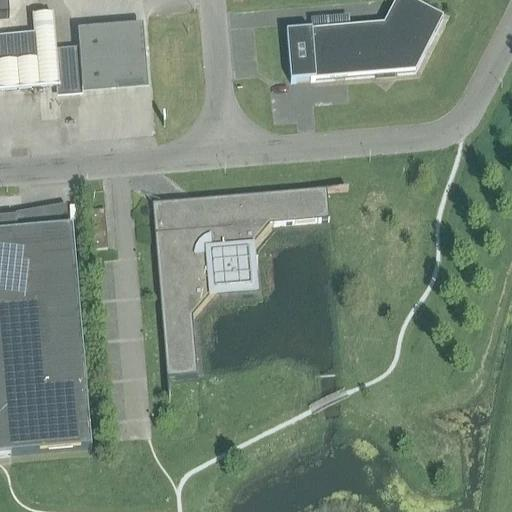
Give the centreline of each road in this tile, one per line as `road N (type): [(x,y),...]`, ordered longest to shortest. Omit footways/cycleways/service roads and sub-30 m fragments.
road 1 (unclassified): [(511,31),(465,116),(439,134),(223,156)]
road 2 (unclassified): [(223,156),(0,173)]
road 3 (unclassified): [(223,156),(210,0)]
